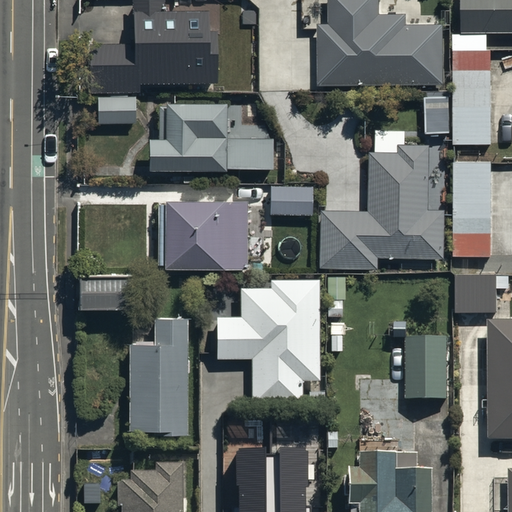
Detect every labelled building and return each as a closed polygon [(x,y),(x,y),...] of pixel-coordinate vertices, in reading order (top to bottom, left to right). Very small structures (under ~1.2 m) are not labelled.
[(167,0),(133,0),(134,22),(129,22),(129,40),(98,40),(98,87),(142,87),(142,82),(208,82),(208,63),(217,63),(217,31),(208,31),(208,8),(167,8),(167,0)] [(379,0),(328,0),(328,17),(319,17),(318,79),(442,80),(442,21),(405,20),(405,10),(380,10),(379,0)] [(511,0),(460,0),(461,29),(511,28),(511,0)] [(461,29),(453,29),(453,140),(491,140),(491,46),(487,46),(487,29),(461,29)] [(449,90),(424,90),(425,129),(450,129),(449,90)] [(135,118),(135,91),(97,91),(97,118),(135,118)] [(226,95),(165,95),(165,114),(158,114),(158,131),(148,131),(148,162),(273,162),(273,132),(226,132),(226,95)] [(396,146),(368,145),(366,206),(319,204),(317,262),(375,263),(375,251),(442,253),(443,205),(425,204),(427,139),(396,138),(396,146)] [(492,158),(453,157),(452,253),(491,254),(492,158)] [(312,187),(271,186),(270,216),(312,217),(312,187)] [(163,198),(156,197),(155,257),(161,257),(161,261),(245,263),(247,196),(163,194),(163,198)] [(126,260),(76,261),(77,299),(126,298),(126,260)] [(499,272),(456,271),(455,307),(498,308),(499,272)] [(251,352),(251,397),(302,397),(302,374),(318,374),(318,273),(270,273),(270,280),(239,280),(239,309),(216,309),(216,352),(251,352)] [(187,427),(185,309),(152,309),(152,337),(127,338),(128,422),(152,422),(152,427),(187,427)] [(511,511),(511,315),(485,316),(485,434),(511,434),(511,465),(508,466),(508,511),(511,511)] [(407,317),(393,318),(393,336),(404,335),(406,398),(448,397),(446,331),(408,332),(407,317)] [(349,502),(349,511),(427,511),(427,460),(414,461),(414,446),(395,446),(395,441),(369,441),(369,437),(359,437),(359,443),(357,443),(357,460),(347,460),(347,469),(342,469),(342,489),(345,489),(345,496),(349,496),(349,502)] [(265,449),(237,449),(237,511),(306,511),(307,449),(280,449),(280,455),(265,455),(265,449)] [(181,511),(181,459),(154,459),(154,466),(130,466),(130,476),(116,476),(117,502),(120,502),(119,511),(181,511)]
